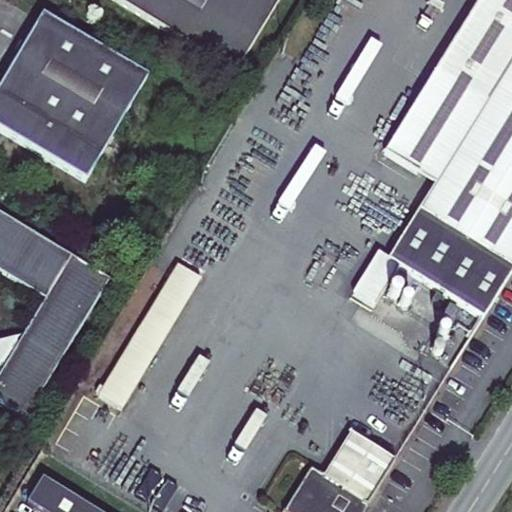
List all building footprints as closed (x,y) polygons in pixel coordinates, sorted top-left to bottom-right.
[(111,0),(234,74),(279,0),(111,0)] [(511,0),(479,0),(383,156),(433,186),(511,58),(511,0)] [(43,17),(0,86),(0,133),(84,183),(147,80),(43,17)] [(419,210),(511,268),(511,58),(433,186),(419,210)] [(511,268),(419,210),(387,261),(399,268),(464,308),(483,320),(511,273),(511,268)] [(0,407),(25,422),(109,282),(0,215),(0,274),(44,301),(23,337),(0,342),(0,407)] [(365,289),(380,298),(399,268),(387,261),(384,259),(365,289)] [(95,397),(121,412),(200,281),(178,267),(103,391),(100,389),(95,397)] [(363,511),(395,462),(350,435),(323,478),(311,470),(302,484),(296,481),(305,467),(268,443),(241,487),(282,511),(363,511)] [(93,511),(41,480),(26,505),(37,511),(93,511)]
